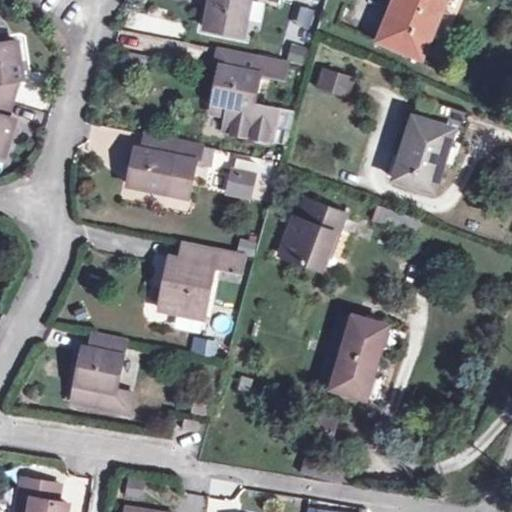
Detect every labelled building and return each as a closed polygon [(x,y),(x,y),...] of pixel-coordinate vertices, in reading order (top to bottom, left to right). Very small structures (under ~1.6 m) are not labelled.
[(250,33),(257,0),(215,0),(209,25),(250,33)] [(388,12),(378,37),(421,54),(443,0),(384,0),(381,8),(388,12)] [(290,32),(306,39),(317,15),(301,7),(290,32)] [(0,151),(5,153),(15,119),(9,117),(18,78),(22,77),(14,37),(0,40),(0,151)] [(292,43),(289,61),(303,63),(306,45),(292,43)] [(253,55),(221,48),(218,63),(225,65),(222,79),(217,100),(220,100),(218,110),(233,113),(230,128),(273,137),(279,108),(255,102),(262,73),(286,78),(289,62),(253,55)] [(215,77),(222,79),(225,65),(218,63),(215,77)] [(355,76),(322,67),(317,87),(349,96),(355,76)] [(419,95),(394,176),(437,189),(445,163),(440,161),(452,126),(468,129),(473,112),(419,95)] [(138,146),(130,188),(192,201),(200,160),(213,162),(217,147),(204,144),(149,132),(146,148),(138,146)] [(259,178),(239,173),(234,196),(254,201),(259,178)] [(297,214),(283,251),(324,267),(331,250),(336,251),(351,213),(309,196),(301,215),(297,214)] [(419,231),(424,216),(382,201),(377,216),(419,231)] [(178,253),(176,264),(173,278),(169,277),(163,303),(207,312),(217,263),(237,267),(240,251),(185,240),(182,254),(178,253)] [(173,278),(176,264),(167,262),(165,276),(169,277),(173,278)] [(365,396),(372,371),(380,347),(386,326),(339,311),(317,381),(365,396)] [(83,344),(76,380),(73,398),(97,403),(132,410),(136,388),(116,384),(126,338),(95,332),(91,346),(83,344)] [(220,341),(194,337),(191,351),(217,355),(220,341)] [(239,391),(251,394),(256,377),(244,374),(239,391)] [(198,401),(212,405),(216,393),(202,389),(198,401)] [(212,405),(198,401),(196,409),(210,413),(212,405)] [(200,422),(184,419),(183,429),(198,431),(200,422)] [(307,456),(303,470),(342,482),(346,468),(307,456)] [(21,479),(18,496),(33,499),(30,511),(68,511),(70,506),(57,503),(59,486),(21,479)] [(16,511),(22,511),(30,511),(33,499),(18,496),(16,511)]
